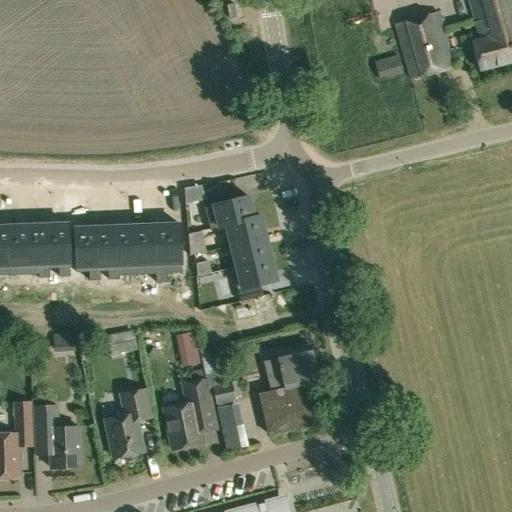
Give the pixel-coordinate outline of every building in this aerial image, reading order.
[(511,60),(511,0),(469,0),(479,36),(474,38),(482,69),(511,60)] [(410,79),(454,67),(438,12),(395,24),(410,79)] [(375,63),(379,78),(402,71),(398,56),(375,63)] [(474,104),(473,75),(451,75),(451,104),(474,104)] [(185,203),(203,198),(200,186),(184,188),(185,203)] [(234,187),(210,193),(218,227),(225,225),(253,218),(248,196),(237,199),(234,187)] [(253,218),(225,225),(230,246),(265,237),(260,217),(253,218)] [(68,229),(47,230),(48,269),(69,268),(68,229)] [(155,230),(156,270),(181,269),(180,229),(155,230)] [(29,270),(48,269),(47,230),(27,231),(29,270)] [(135,231),(137,271),(156,270),(155,230),(135,231)] [(0,231),(0,271),(10,271),(8,231),(0,231)] [(8,231),(10,271),(29,270),(27,231),(8,231)] [(137,271),(135,231),(116,232),(118,271),(137,271)] [(188,234),(189,242),(202,239),(200,231),(188,234)] [(97,233),(99,272),(118,271),(116,232),(97,233)] [(76,273),(99,272),(97,233),(74,234),(76,273)] [(265,237),(230,246),(235,267),(270,258),(265,237)] [(270,258),(235,267),(240,288),(236,289),(239,301),(261,296),(259,285),(276,280),(270,258)] [(196,264),(199,275),(210,272),(207,261),(196,264)] [(108,325),(120,324),(120,316),(108,317),(108,325)] [(132,316),(120,316),(120,324),(132,324),(132,316)] [(78,318),(78,326),(90,325),(90,317),(78,318)] [(60,327),(72,326),(71,318),(59,319),(60,327)] [(43,319),(31,320),(31,328),(43,327),(43,319)] [(19,328),(31,328),(31,320),(19,320),(19,328)] [(158,321),(158,329),(170,328),(170,320),(158,321)] [(158,329),(158,321),(146,321),(146,329),(158,329)] [(196,347),(194,334),(175,337),(178,351),(196,347)] [(117,342),(118,368),(139,367),(138,342),(117,342)] [(263,361),(270,392),(259,394),(269,435),(316,424),(307,384),(319,382),(310,345),(277,352),(279,357),(263,361)] [(206,380),(205,370),(191,372),(193,382),(206,380)] [(165,409),(173,450),(203,444),(197,412),(212,409),(206,380),(193,382),(183,384),(187,404),(165,409)] [(212,387),(216,404),(235,400),(231,382),(212,387)] [(125,415),(105,419),(113,459),(127,456),(130,458),(138,456),(139,454),(143,453),(137,421),(151,419),(145,390),(121,395),(125,415)] [(31,426),(31,402),(15,402),(15,426),(31,426)] [(50,439),(51,468),(81,467),(79,427),(58,428),(57,405),(33,406),(34,440),(50,439)] [(0,477),(20,477),(18,433),(0,433),(0,477)] [(291,488),(294,503),(350,489),(346,474),(291,488)] [(286,511),(283,500),(237,511),(286,511)]
